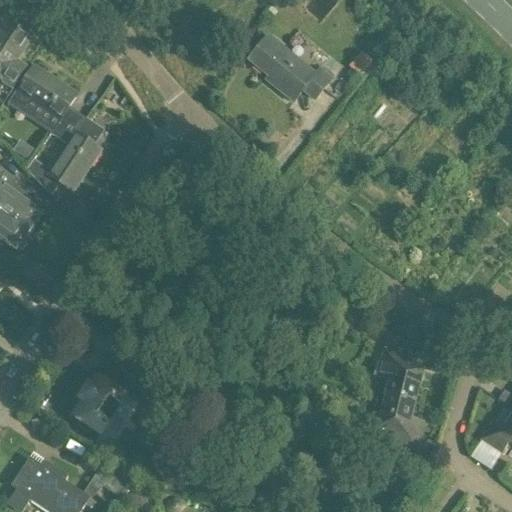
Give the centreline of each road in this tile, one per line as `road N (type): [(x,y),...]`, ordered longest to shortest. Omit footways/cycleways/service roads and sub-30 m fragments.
road 1 (residential): [(478,331),(367,272),(193,113)]
road 2 (residential): [(0,401),(193,113)]
road 3 (residential): [(511,511),(461,477),(447,450),(478,331)]
road 4 (residential): [(193,113),(95,0)]
